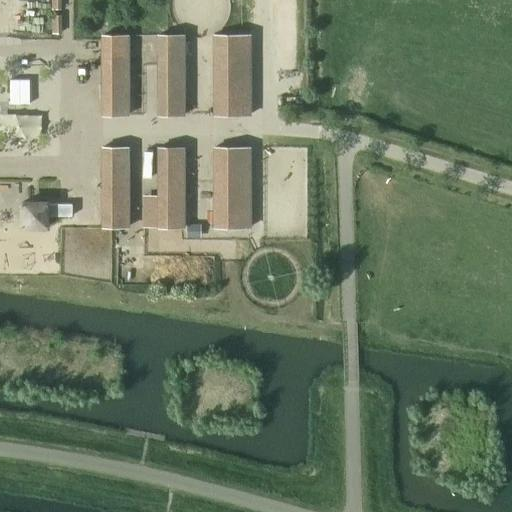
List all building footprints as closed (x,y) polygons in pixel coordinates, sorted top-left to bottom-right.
[(59,0),(51,0),(51,9),(60,9),(59,0)] [(60,17),(51,17),(51,33),(60,33),(60,17)] [(182,115),(182,35),(158,35),(158,115),(182,115)] [(248,35),(214,35),(214,115),(248,115),(248,35)] [(102,116),(126,116),(126,36),(102,36),(102,116)] [(126,228),(126,148),(102,147),(102,227),(126,228)] [(158,228),(182,228),(182,148),(158,148),(158,228)] [(248,148),(214,148),(214,228),(248,228),(248,148)] [(45,227),(45,203),(21,203),(21,227),(45,227)]
